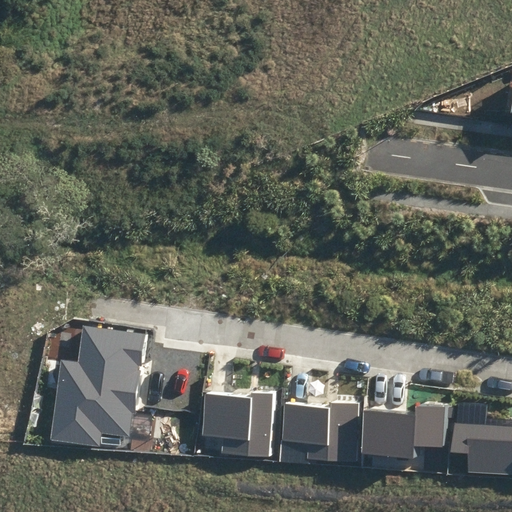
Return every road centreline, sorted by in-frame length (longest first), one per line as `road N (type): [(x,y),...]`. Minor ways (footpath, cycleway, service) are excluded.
road 1 (residential): [(511,372),(78,306)]
road 2 (residential): [(379,154),(511,173)]
